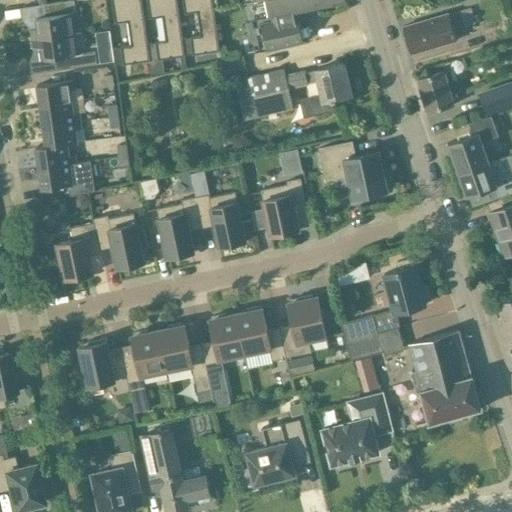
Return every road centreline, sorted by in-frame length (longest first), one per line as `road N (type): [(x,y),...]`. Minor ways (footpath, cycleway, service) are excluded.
road 1 (residential): [(0,328),(330,255),(366,231),(430,217)]
road 2 (unclassified): [(430,217),(430,178),(368,0)]
road 3 (unclassified): [(511,426),(448,242),(430,217)]
